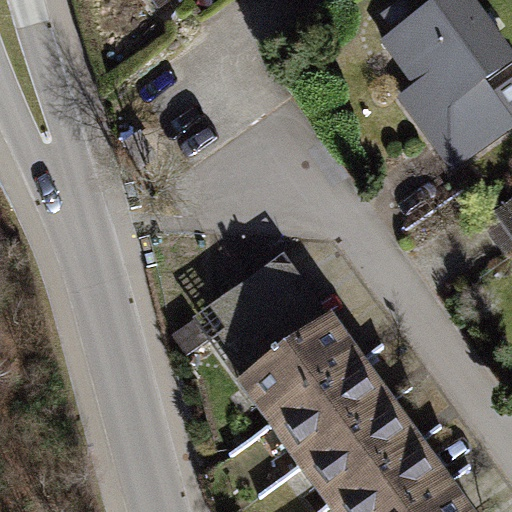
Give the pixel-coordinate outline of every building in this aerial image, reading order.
[(145,0),(157,16),(179,0),(145,0)] [(511,67),(464,0),(454,0),(384,49),(414,93),(398,104),(447,174),(511,128),(511,126),(485,88),(511,68),(511,67)] [(154,116),(121,138),(140,167),(173,146),(154,116)] [(511,206),(480,229),(483,233),(510,272),(511,270),(511,206)] [(359,367),(282,260),(187,329),(264,435),(359,367)] [(294,477),(389,408),(359,367),(264,435),(294,477)] [(319,511),(332,511),(419,450),(389,408),(294,477),(319,511)] [(420,511),(449,491),(419,450),(332,511),(420,511)] [(464,511),(449,491),(420,511),(464,511)]
